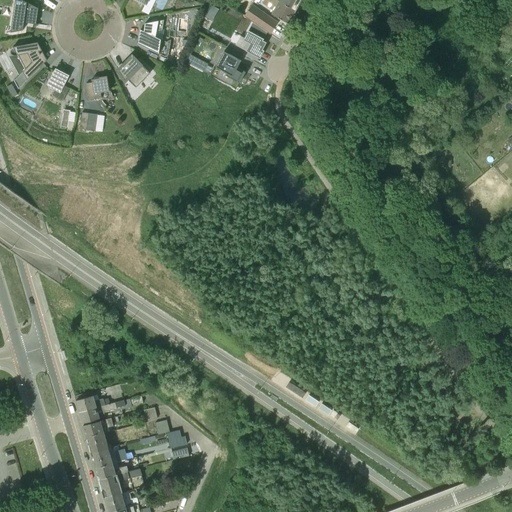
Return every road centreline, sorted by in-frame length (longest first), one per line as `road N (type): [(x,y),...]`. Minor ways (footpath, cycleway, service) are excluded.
road 1 (primary): [(454,511),(264,382),(239,373)]
road 2 (primary): [(239,373),(207,349),(119,226),(68,196)]
road 3 (tertiary): [(85,511),(11,276)]
road 4 (primary): [(239,373),(254,394),(427,511)]
road 5 (residential): [(185,511),(209,449),(162,406)]
